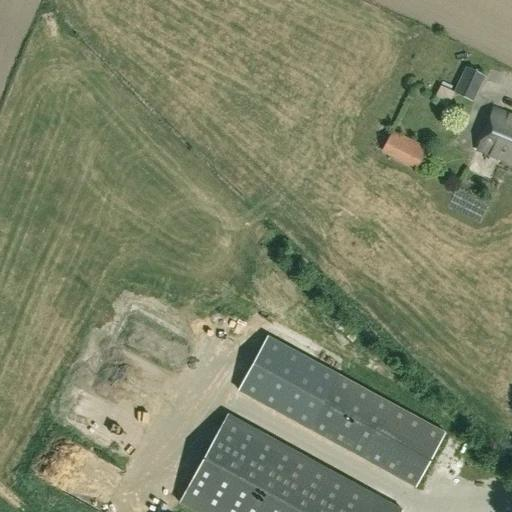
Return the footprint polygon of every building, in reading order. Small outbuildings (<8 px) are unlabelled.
[(465,66),(453,92),(473,101),(485,75),(465,66)] [(511,117),(492,109),(476,148),(501,159),(501,161),(511,165),(511,117)] [(393,130),(381,152),(416,169),(428,147),(393,130)] [(416,489),(445,435),(258,334),(229,388),(416,489)] [(179,503),(195,511),(401,511),(227,416),(179,503)]
